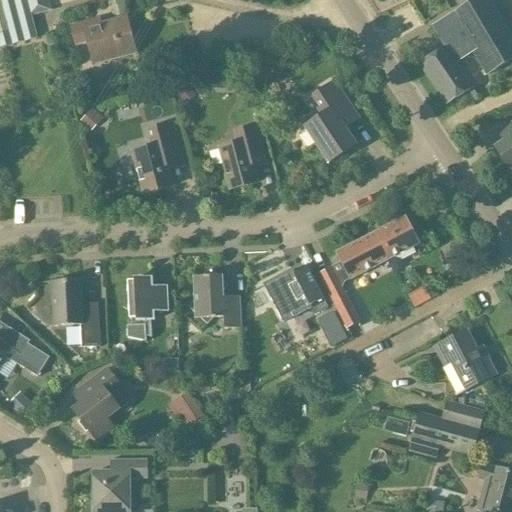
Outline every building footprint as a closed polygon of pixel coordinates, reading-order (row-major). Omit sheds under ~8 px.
[(48,0),(0,0),(0,45),(1,48),(38,38),(32,15),(51,10),(48,0)] [(511,37),(489,0),(479,0),(435,27),(447,48),(420,65),(448,106),(451,104),(476,89),(460,63),(475,54),(489,77),(511,63),(511,37)] [(129,23),(116,27),(114,21),(103,24),(101,18),(71,26),(76,45),(88,42),(93,60),(100,58),(101,64),(137,54),(129,23)] [(324,116),(307,127),(330,163),(356,146),(346,131),(360,121),(335,83),(312,98),(324,116)] [(510,169),(511,167),(511,122),(498,132),(505,142),(496,148),(510,169)] [(144,194),(175,186),(171,172),(184,168),(173,124),(149,130),(154,147),(133,153),(144,194)] [(232,190),(259,183),(255,169),(267,166),(256,126),(236,132),(239,144),(221,148),(232,190)] [(405,218),(375,234),(389,260),(419,245),(405,218)] [(347,283),(389,260),(375,234),(337,253),(342,262),(332,268),(343,288),(347,283)] [(469,264),(458,241),(442,249),(449,263),(444,266),(449,276),(457,272),(456,270),(469,264)] [(296,278),(290,281),(289,280),(289,279),(287,279),(286,278),(285,278),(284,279),(283,276),(265,286),(284,323),(312,309),(315,315),(329,308),(309,268),(295,275),(296,278)] [(361,322),(343,288),(332,268),(319,275),(347,329),(361,322)] [(225,298),(224,291),(229,286),(224,281),(224,276),(218,277),(214,272),(209,277),(194,278),(195,302),(189,308),(196,314),(196,320),(202,319),(208,325),(214,319),(224,318),(225,330),(242,329),(240,297),(225,298)] [(130,319),(131,319),(132,327),(127,327),(128,338),(146,343),(146,338),(151,338),(150,321),(156,321),(155,313),(169,312),(168,287),(154,287),(153,278),(135,279),(135,282),(129,282),(129,292),(126,293),(124,294),(122,297),(121,300),(121,303),(122,305),(124,307),(127,309),(130,309),(130,319)] [(101,347),(100,314),(83,315),(82,281),(53,282),(55,327),(83,325),(84,348),(101,347)] [(426,287),(410,296),(416,309),(432,300),(426,287)] [(31,341),(11,329),(3,342),(0,340),(0,369),(7,358),(37,376),(49,357),(29,344),(31,341)] [(459,395),(496,376),(487,360),(482,362),(466,332),(435,349),(459,395)] [(74,411),(90,432),(91,432),(98,441),(115,428),(107,419),(120,409),(110,396),(122,387),(108,369),(89,384),(96,394),(74,411)] [(171,405),(192,427),(206,414),(185,391),(171,405)] [(447,400),(442,417),(479,428),(484,410),(447,400)] [(417,420),(408,451),(435,458),(439,446),(471,455),(479,428),(442,417),(440,427),(417,420)] [(148,480),(148,460),(111,461),(111,473),(94,473),(94,511),(130,511),(130,480),(148,480)] [(511,511),(511,472),(483,465),(479,479),(494,483),(487,511),(488,511),(511,511)]
